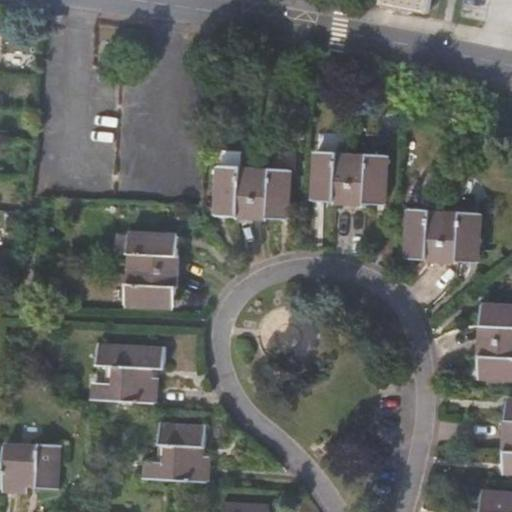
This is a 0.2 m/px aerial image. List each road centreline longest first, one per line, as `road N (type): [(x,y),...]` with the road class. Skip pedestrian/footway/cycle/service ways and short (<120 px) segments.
road 1 (residential): [(402,511),(426,412),(412,323),(392,293),(356,271),(317,267),(276,270),(230,306),(219,335),(222,367),(235,399),(340,511)]
road 2 (residential): [(133,0),(511,66)]
